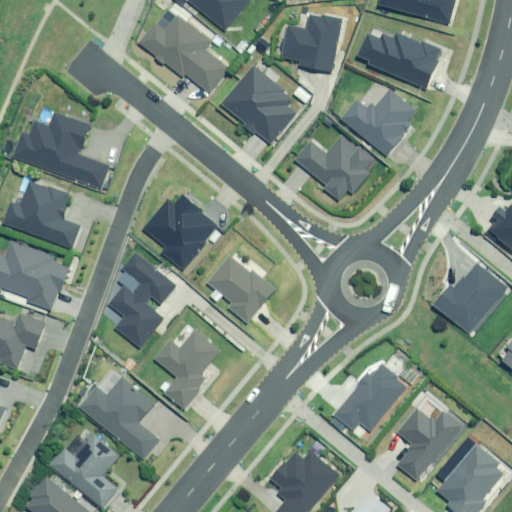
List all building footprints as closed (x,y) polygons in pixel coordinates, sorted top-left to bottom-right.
[(190,0),(226,30),(251,0),(190,0)] [(379,0),(377,8),(441,24),(442,18),(449,22),(454,2),(447,0),(379,0)] [(344,20),(315,15),(305,24),(304,29),(293,27),(292,32),(286,31),(281,58),(300,61),(299,66),(318,70),(331,72),(336,44),(339,45),(344,20)] [(213,42),(179,16),(168,31),(157,23),(141,44),(185,78),(187,76),(210,94),(230,68),(207,50),(213,42)] [(383,33),(381,38),(368,33),(359,55),(370,60),(369,63),(427,89),(439,61),(437,60),(442,48),(423,40),(422,42),(397,31),(394,38),(383,33)] [(275,79),(259,65),(225,105),(247,124),(243,129),(266,148),(296,113),(288,106),(294,99),(273,81),(275,79)] [(413,109),(382,89),(368,110),(355,102),(353,109),(346,105),(335,121),(384,152),(413,109)] [(93,128),(57,113),(51,127),(37,121),(31,136),(25,133),(15,158),(101,192),(111,167),(82,155),(93,128)] [(358,151),(343,137),(328,154),(314,142),(297,160),(327,187),(326,188),(340,201),(350,190),(353,193),(370,174),(366,170),(375,160),(361,148),(358,151)] [(29,180),(21,203),(13,200),(4,225),(72,248),(80,223),(61,217),(69,193),(29,180)] [(204,209),(187,195),(178,206),(171,200),(145,229),(167,248),(161,255),(181,272),(220,227),(202,211),(204,209)] [(511,210),(506,218),(499,213),(483,234),(507,253),(511,248),(511,210)] [(51,257),(12,242),(6,257),(0,254),(0,286),(29,298),(28,301),(51,310),(59,290),(62,291),(70,269),(50,262),(51,257)] [(177,286),(138,252),(123,269),(142,285),(135,293),(127,286),(111,305),(126,317),(116,328),(140,348),(165,319),(147,303),(152,297),(161,305),(177,286)] [(219,302),(220,300),(230,308),(228,310),(246,326),(252,319),(277,290),(258,273),(256,276),(233,256),(209,283),(216,289),(211,295),(219,302)] [(508,287),(477,262),(455,288),(451,285),(436,304),(470,333),(508,287)] [(16,324),(0,317),(0,360),(19,368),(27,345),(38,349),(47,324),(20,313),(16,324)] [(222,353),(198,331),(183,348),(174,340),(158,359),(179,378),(167,393),(186,409),(202,392),(199,389),(213,374),(208,369),(222,353)] [(511,349),(501,362),(511,371),(511,349)] [(389,379),(375,367),(363,372),(326,416),(344,432),(351,423),(362,433),(393,396),(382,387),(389,379)] [(156,404),(125,379),(109,397),(99,388),(83,408),(145,459),(161,440),(140,423),(156,404)] [(437,423),(420,410),(401,433),(415,445),(399,465),(418,481),(464,427),(446,412),(437,423)] [(121,457),(97,436),(78,458),(67,449),(54,465),(104,508),(121,489),(105,476),(121,457)] [(500,463),(479,445),(440,491),(454,503),(452,506),(456,509),(458,511),(482,511),(489,504),(485,501),(506,475),(497,467),(500,463)] [(308,511),(340,475),(314,453),(307,461),(297,453),(280,474),(278,472),(272,479),(283,489),(275,499),(283,505),(276,511),(308,511)] [(90,511),(49,478),(27,505),(35,511),(90,511)] [(390,511),(391,511),(373,496),(358,511),(346,511),(345,511),(390,511)]
